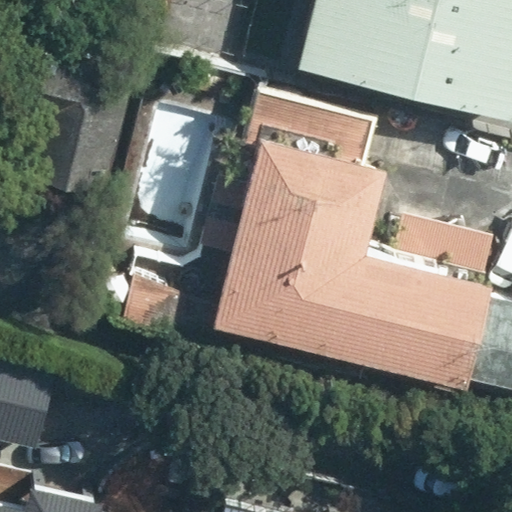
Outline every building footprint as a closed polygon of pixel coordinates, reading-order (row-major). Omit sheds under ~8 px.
[(511,0),(310,0),(296,62),(511,112),(511,0)] [(132,66),(60,52),(37,175),(108,188),(132,66)] [(244,341),(247,330),(468,375),(487,282),(361,256),(380,162),(252,136),(234,221),(213,217),(207,247),(225,251),(215,297),(143,282),(136,319),(244,341)] [(511,300),(498,297),(479,380),(511,387),(511,300)] [(0,366),(0,437),(36,447),(52,379),(0,366)] [(31,491),(26,511),(83,511),(86,502),(31,491)]
